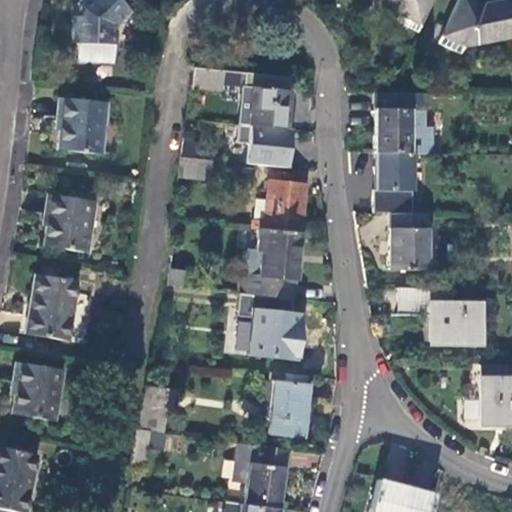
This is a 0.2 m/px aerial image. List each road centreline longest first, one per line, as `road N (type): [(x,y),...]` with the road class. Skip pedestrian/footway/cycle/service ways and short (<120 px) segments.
road 1 (unclassified): [(224,0),(190,16),(173,44),(106,511)]
road 2 (residential): [(264,0),(304,27),(327,83),(356,343),(354,391)]
road 3 (residential): [(511,484),(449,459),(354,391)]
road 4 (residential): [(354,391),(326,511)]
